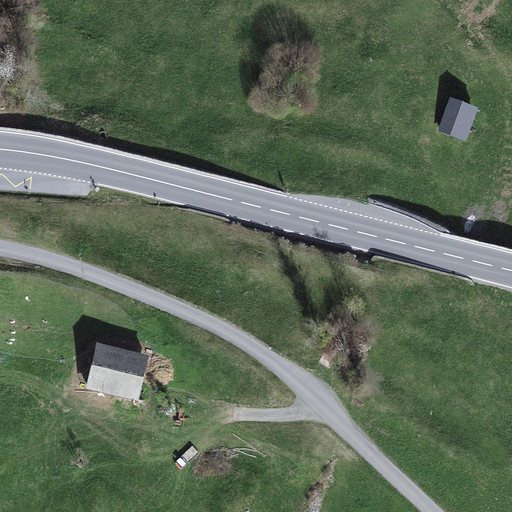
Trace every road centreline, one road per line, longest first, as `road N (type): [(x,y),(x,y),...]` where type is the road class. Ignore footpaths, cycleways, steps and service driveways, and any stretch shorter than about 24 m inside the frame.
road 1 (primary): [(511,271),(0,150)]
road 2 (residential): [(0,249),(82,270),(249,345),(433,511)]
